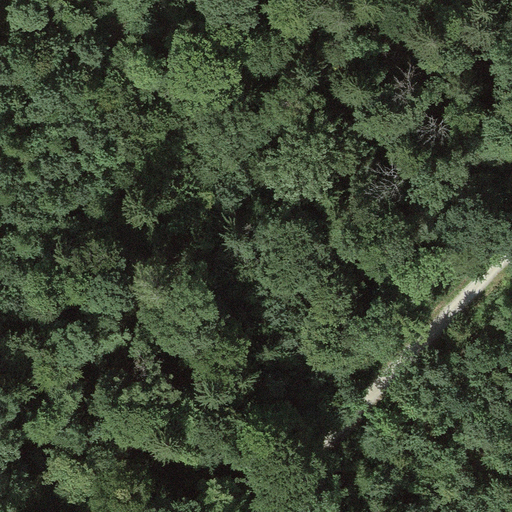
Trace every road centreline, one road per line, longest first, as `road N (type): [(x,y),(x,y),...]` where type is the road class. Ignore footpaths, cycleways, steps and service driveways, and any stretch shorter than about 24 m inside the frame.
road 1 (track): [(511,65),(0,17)]
road 2 (track): [(257,511),(511,250)]
